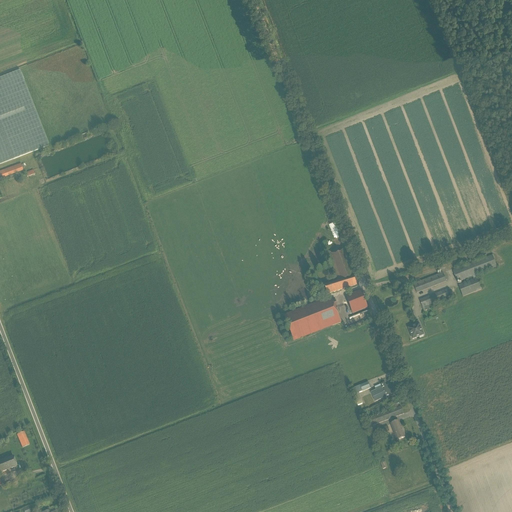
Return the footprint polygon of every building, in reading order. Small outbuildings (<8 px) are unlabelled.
[(0,164),(49,146),(20,71),(0,78),(0,164)] [(0,171),(0,179),(23,170),(21,164),(0,171)] [(335,222),(329,224),(333,236),(339,234),(335,222)] [(324,285),(327,294),(357,285),(354,276),(344,248),(328,254),(338,280),(324,285)] [(458,285),(463,297),(482,290),(476,275),(497,267),(492,255),(452,270),(458,284),(466,281),(465,280),(473,277),(474,279),(458,285)] [(413,284),(417,293),(446,282),(443,273),(413,284)] [(421,304),(424,312),(428,310),(427,306),(452,296),(449,289),(420,300),(421,304)] [(346,297),(350,307),(365,301),(361,291),(346,297)] [(331,297),(284,316),(294,341),(340,323),(331,297)] [(412,338),(413,339),(424,335),(420,324),(408,328),(411,334),(410,335),(411,337),(412,338)] [(351,389),(358,406),(363,404),(361,400),(362,400),(359,393),(370,389),(368,383),(351,389)] [(380,385),(386,397),(388,401),(391,399),(390,395),(398,391),(396,389),(395,389),(392,384),(387,386),(385,383),(380,385)] [(376,390),(371,393),(375,402),(386,397),(381,386),(375,389),(376,390)] [(368,419),(370,427),(404,414),(400,403),(395,405),(396,409),(368,419)] [(391,424),(397,441),(405,438),(399,421),(391,424)] [(374,431),(376,436),(389,431),(388,426),(374,431)] [(17,435),(23,448),(29,445),(24,432),(17,435)] [(0,473),(17,467),(13,457),(0,461),(0,473)]
